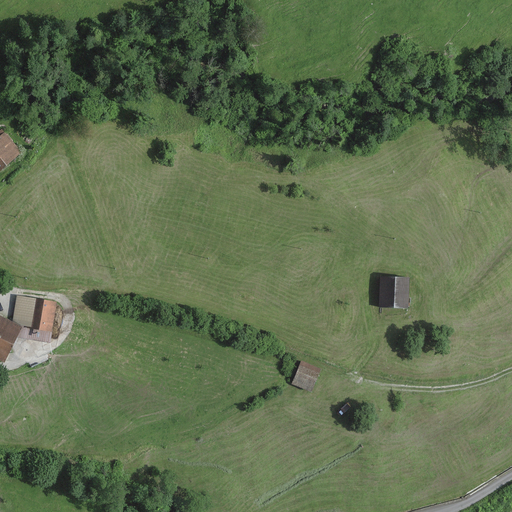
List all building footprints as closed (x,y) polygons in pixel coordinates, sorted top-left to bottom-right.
[(4,136),(0,139),(0,169),(19,154),(4,136)] [(406,274),(377,272),(374,302),(403,304),(406,274)] [(54,304),(19,298),(14,323),(50,329),(54,304)] [(0,358),(3,360),(20,328),(0,317),(0,358)] [(316,366),(295,357),(285,381),(306,390),(316,366)]
